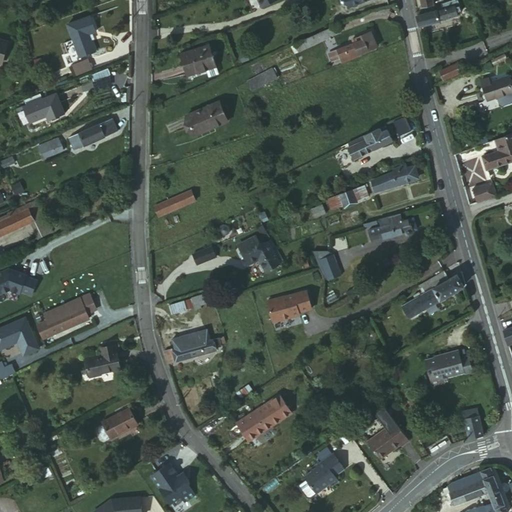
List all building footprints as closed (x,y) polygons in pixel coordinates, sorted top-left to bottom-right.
[(273,0),(253,0),(257,9),(275,3),(273,0)] [(416,16),(418,26),(456,14),(453,5),(416,16)] [(77,57),(94,51),(87,34),(94,31),(89,15),(66,23),(77,57)] [(319,42),(334,36),(332,30),(307,41),(310,49),(320,45),(319,42)] [(356,52),(357,54),(375,47),(369,32),(359,36),(360,41),(326,54),(327,57),(330,56),(332,61),(344,57),(356,52)] [(186,79),(213,68),(206,49),(179,60),(186,79)] [(346,61),(358,56),(357,54),(356,52),(344,57),(346,61)] [(492,66),(503,60),(501,55),(490,61),(492,66)] [(89,58),(72,65),(76,76),(93,69),(89,58)] [(442,80),(461,71),(457,63),(437,71),(442,80)] [(217,77),(213,68),(201,73),(204,82),(217,77)] [(253,94),(277,76),(271,68),(247,87),(253,94)] [(479,83),(487,103),(494,100),(497,107),(500,109),(511,103),(511,88),(508,78),(490,85),(488,79),(479,83)] [(50,119),(65,112),(57,92),(24,106),(30,121),(48,114),(50,119)] [(181,117),(188,134),(212,125),(222,120),(215,104),(181,117)] [(406,117),(394,122),(400,137),(412,131),(406,117)] [(70,152),(115,131),(110,119),(65,139),(70,152)] [(224,125),(222,120),(212,125),(214,129),(224,125)] [(212,125),(188,134),(190,140),(214,129),(212,125)] [(386,130),(383,125),(349,142),(346,144),(348,148),(386,130)] [(390,140),(386,130),(348,148),(352,158),(390,140)] [(511,147),(511,132),(494,140),(498,152),(511,147)] [(37,146),(43,160),(65,150),(59,136),(37,146)] [(481,145),(488,142),(485,136),(479,138),(481,145)] [(468,142),(471,148),(481,145),(479,138),(468,142)] [(511,147),(498,152),(481,158),(485,168),(511,158),(511,147)] [(373,191),(416,178),(413,168),(406,170),(404,165),(393,169),(394,174),(370,181),(373,191)] [(490,198),(497,196),(492,180),(485,181),(490,198)] [(472,185),(477,200),(490,198),(485,181),(472,185)] [(330,209),(335,208),(366,197),(363,186),(327,199),(330,209)] [(157,216),(199,197),(195,187),(153,206),(157,216)] [(311,210),(315,218),(326,213),(323,205),(311,210)] [(0,234),(31,220),(26,209),(9,217),(7,213),(0,216),(0,234)] [(400,220),(399,213),(376,219),(378,226),(367,229),(370,242),(404,233),(404,235),(407,235),(410,233),(411,230),(410,228),(415,227),(412,217),(400,220)] [(264,270),(278,263),(265,239),(260,241),(257,233),(237,244),(246,262),(257,256),(264,270)] [(283,261),(270,237),(265,239),(278,263),(283,261)] [(210,244),(191,252),(196,262),(214,255),(210,244)] [(317,260),(326,276),(336,272),(328,255),(327,257),(317,260)] [(0,293),(11,289),(20,292),(21,290),(33,294),(38,279),(26,275),(27,274),(9,268),(0,272),(0,293)] [(423,295),(447,280),(442,271),(417,286),(423,295)] [(408,317),(463,284),(456,275),(447,280),(423,295),(401,308),(408,317)] [(277,294),(266,297),(271,318),(298,311),(297,309),(311,306),(306,288),(277,295),(277,294)] [(66,300),(41,311),(45,321),(51,334),(86,318),(82,311),(90,307),(85,295),(67,303),(66,300)] [(197,305),(202,303),(200,295),(166,306),(168,314),(190,307),(191,310),(198,308),(197,305)] [(45,321),(41,311),(29,316),(34,326),(45,321)] [(24,313),(0,323),(0,342),(18,334),(23,347),(37,341),(24,313)] [(40,339),(51,334),(45,321),(34,326),(40,339)] [(173,350),(207,339),(204,328),(170,338),(173,350)] [(168,348),(161,350),(166,364),(215,350),(214,346),(220,345),(217,336),(207,339),(173,350),(169,351),(168,348)] [(84,359),(87,375),(120,370),(117,345),(103,347),(104,356),(84,359)] [(441,352),(426,358),(432,377),(441,375),(441,376),(449,374),(449,372),(465,366),(461,355),(458,346),(442,353),(441,352)] [(469,353),(461,355),(465,366),(466,370),(474,367),(469,353)] [(408,438),(395,420),(384,404),(374,411),(382,422),(386,427),(367,440),(378,455),(392,445),(393,447),(400,442),(401,443),(408,438)] [(110,437),(110,439),(139,423),(131,406),(101,422),(103,426),(99,429),(98,432),(102,439),(105,440),(110,437)] [(259,407),(233,423),(245,441),(270,425),(259,407)] [(464,417),(469,436),(480,433),(480,430),(476,415),(464,417)] [(377,426),(381,430),(386,427),(382,422),(377,426)] [(44,436),(52,431),(49,424),(39,430),(44,436)] [(378,455),(379,457),(393,447),(392,445),(378,455)] [(310,469),(303,474),(306,478),(315,491),(316,491),(329,482),(331,484),(338,479),(334,474),(332,471),(342,464),(332,451),(316,462),(315,462),(308,466),(310,469)] [(172,462),(153,475),(171,503),(181,496),(185,501),(197,494),(188,481),(183,473),(180,475),(172,462)] [(344,466),(342,464),(332,471),(334,474),(344,466)] [(488,467),(478,471),(485,491),(487,496),(493,511),(502,511),(504,511),(488,467)] [(186,471),(183,473),(188,481),(191,479),(186,471)] [(485,491),(478,471),(455,480),(445,485),(446,487),(449,494),(452,504),(485,491)] [(315,491),(306,478),(298,484),(306,495),(310,495),(315,491)] [(113,498),(90,511),(143,511),(141,495),(113,498)] [(492,511),(493,511),(487,496),(465,506),(456,511),(492,511)]
